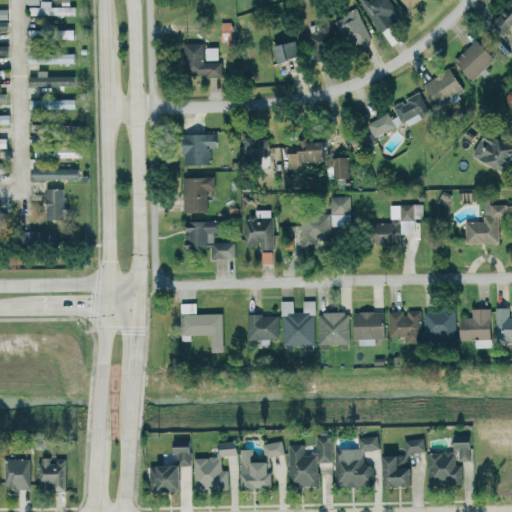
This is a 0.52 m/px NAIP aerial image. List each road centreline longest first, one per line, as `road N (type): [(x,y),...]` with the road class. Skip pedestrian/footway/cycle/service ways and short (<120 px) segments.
road 1 (residential): [(104,106),(273,103),(324,93),(415,48),(467,0)]
road 2 (secondary): [(101,0),(101,376)]
road 3 (residential): [(164,281),(511,277)]
road 4 (secondary): [(136,285),(131,0)]
road 5 (residential): [(148,0),(155,269),(164,281)]
road 6 (residential): [(0,191),(30,191),(24,0)]
road 7 (tertiary): [(136,285),(0,285)]
